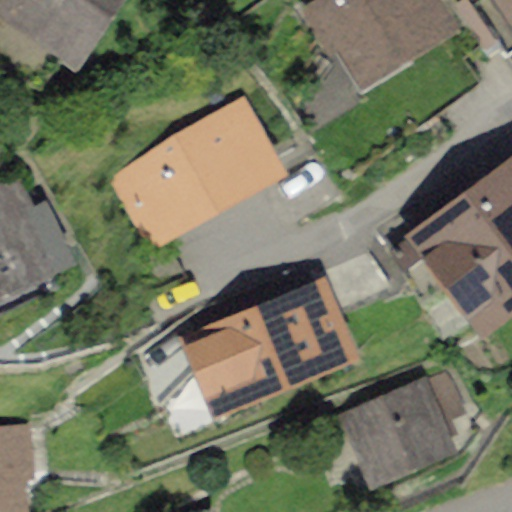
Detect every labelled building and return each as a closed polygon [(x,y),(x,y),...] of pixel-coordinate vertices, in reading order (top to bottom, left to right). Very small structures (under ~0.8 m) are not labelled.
[(0,0),(0,35),(48,72),(103,0),(0,0)] [(443,34),(421,0),(320,0),(283,23),(332,103),(443,34)] [(511,0),(489,0),(511,36),(511,0)] [(225,101),(86,176),(135,268),(275,193),(225,101)] [(511,294),(511,176),(415,245),(471,324),(511,294)] [(10,188),(0,192),(0,308),(54,285),(10,188)] [(343,352),(314,286),(194,338),(224,404),(343,352)] [(431,382),(338,414),(361,480),(454,447),(431,382)] [(23,428),(0,430),(0,506),(30,504),(23,428)]
